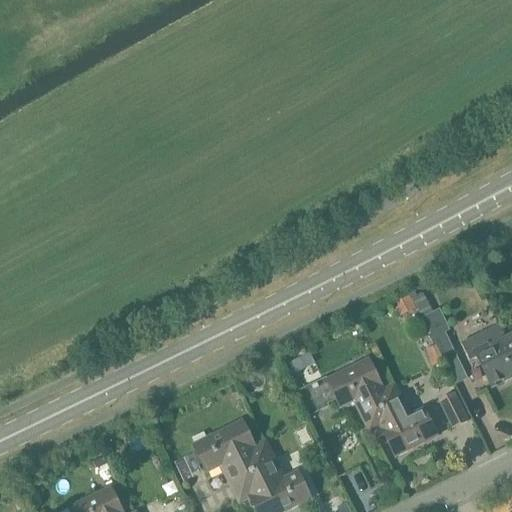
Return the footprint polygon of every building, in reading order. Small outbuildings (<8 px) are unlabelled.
[(425,295),(413,301),(422,319),(444,365),(455,360),(457,358),(445,334),(450,332),(439,311),(438,311),(434,314),(425,295)] [(399,317),(415,310),(408,296),(393,304),(399,317)] [(498,327),(461,345),(469,362),(476,358),(491,389),(511,378),(511,354),(503,336),(498,327)] [(507,334),(503,336),(511,354),(511,336),(509,338),(507,334)] [(430,370),(442,365),(433,348),(422,354),(430,370)] [(293,371),(296,366),(292,358),(282,363),(287,374),(293,371)] [(377,410),(371,399),(383,393),(367,361),(296,397),(307,418),(326,408),(325,406),(335,401),(339,410),(354,403),(369,433),(379,428),(391,422),(385,412),(382,414),(380,409),(377,410)] [(406,417),(397,399),(392,388),(383,393),(371,399),(377,410),(380,409),(382,414),(385,412),(391,422),(379,428),(394,458),(435,438),(420,410),(406,417)] [(452,429),(466,422),(452,395),(438,402),(452,429)] [(259,491),(242,455),(253,449),(240,423),(192,447),(205,474),(220,467),(239,503),(247,498),(247,497),(259,491)] [(281,480),(271,462),(263,444),(253,449),(242,455),(259,491),(247,497),(247,498),(253,511),(285,511),(309,500),(295,473),(281,480)] [(119,511),(109,489),(67,510),(68,510),(64,511),(119,511)]
